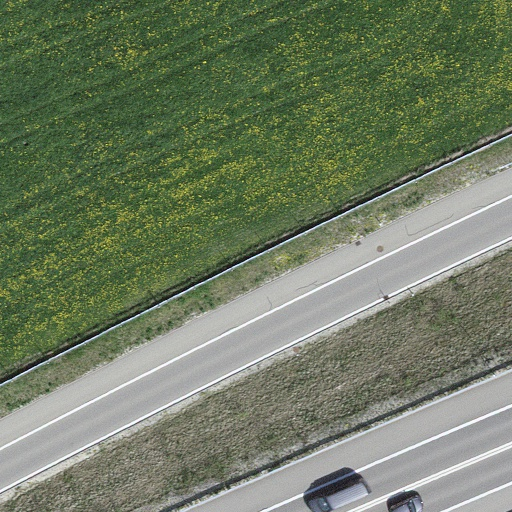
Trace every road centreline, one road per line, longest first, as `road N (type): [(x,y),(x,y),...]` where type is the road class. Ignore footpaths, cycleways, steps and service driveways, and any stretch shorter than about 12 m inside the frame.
road 1 (trunk): [(511,215),(0,468)]
road 2 (trunk): [(352,511),(511,443)]
